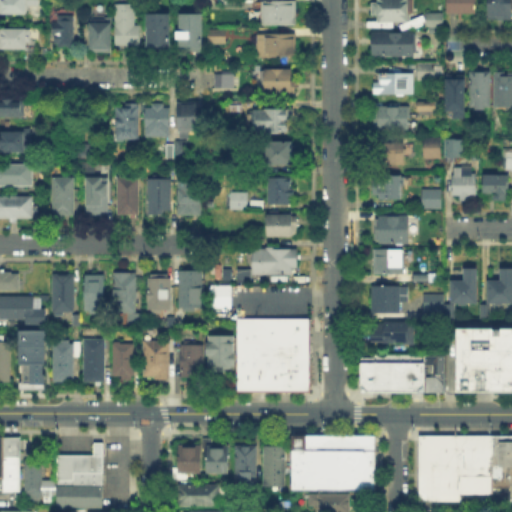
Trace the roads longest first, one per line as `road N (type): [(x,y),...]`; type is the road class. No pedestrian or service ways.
road 1 (secondary): [(0,413),(511,414)]
road 2 (residential): [(331,0),(333,413)]
road 3 (residential): [(0,243),(205,244)]
road 4 (residential): [(0,74),(204,77)]
